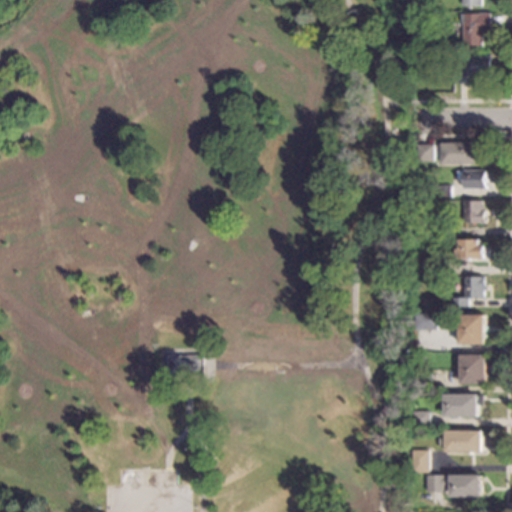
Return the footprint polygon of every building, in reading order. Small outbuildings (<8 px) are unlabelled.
[(421,0),(421,8),(413,8),(413,0),(421,0)] [(491,33),(488,33),(483,37),(483,46),(464,46),(464,23),(462,23),(462,14),(491,13),(491,33)] [(491,77),(467,77),(467,83),(453,83),(453,68),(465,68),(465,57),(491,57),(491,77)] [(489,164),(441,164),(440,143),(489,143),(489,164)] [(433,161),(417,161),(417,145),(433,145),(433,161)] [(486,189),(463,189),(463,181),(457,181),(457,170),(486,170),(486,189)] [(451,197),(436,197),(436,186),(451,186),(451,197)] [(482,210),(485,210),(485,223),(464,223),(464,201),(482,201),(482,210)] [(434,236),(420,235),(420,224),(434,224),(434,236)] [(480,245),(485,245),(485,259),(460,259),(460,258),(456,258),(456,249),(460,249),(460,240),(480,239),(480,245)] [(433,274),(418,274),(418,259),(433,259),(433,274)] [(485,299),(469,299),(469,306),(453,306),(453,298),(465,298),(465,277),(485,277),(485,299)] [(437,331),(414,331),(414,314),(437,313),(437,331)] [(486,343),(460,343),(460,314),(486,314),(486,343)] [(487,384),(462,384),(462,355),(487,355),(487,384)] [(204,376),(187,376),(168,376),(168,356),(204,356),(204,376)] [(484,405),(479,405),(479,417),(445,417),(445,395),(484,395),(484,405)] [(430,428),(413,428),(413,411),(430,411),(430,428)] [(482,453),(446,452),(446,430),(483,431),(482,453)] [(429,451),(429,473),(412,473),(412,451),(429,451)] [(482,497),(451,497),(451,491),(446,491),(446,492),(427,492),(427,475),(482,475),(482,497)]
